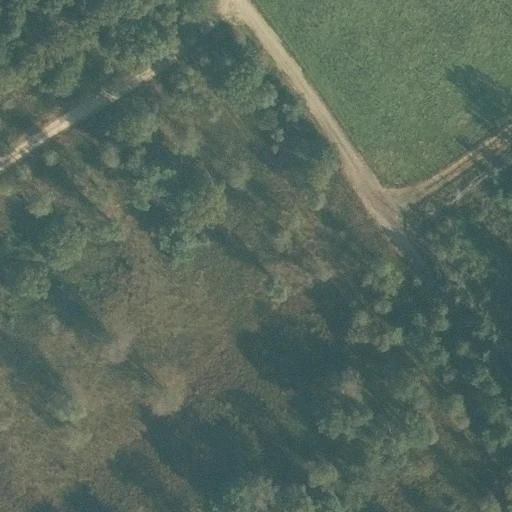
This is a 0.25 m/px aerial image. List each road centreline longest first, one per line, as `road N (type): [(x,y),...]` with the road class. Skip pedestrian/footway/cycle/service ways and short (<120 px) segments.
road 1 (track): [(511,395),(235,0)]
road 2 (track): [(0,171),(237,2)]
road 3 (track): [(385,209),(511,122)]
